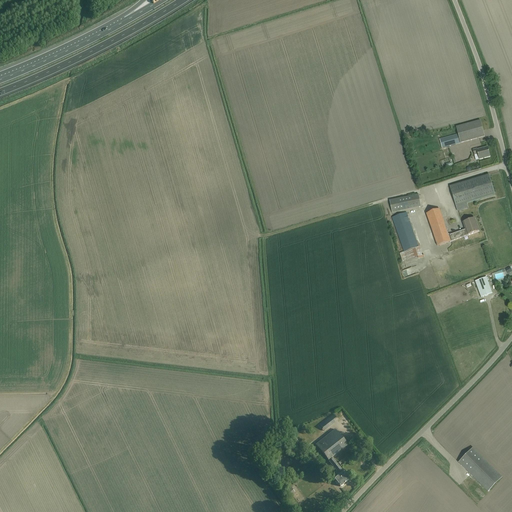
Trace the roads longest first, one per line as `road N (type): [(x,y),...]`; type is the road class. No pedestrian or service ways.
road 1 (tertiary): [(0,121),(130,64),(237,0)]
road 2 (unclassified): [(344,511),(511,337)]
road 3 (motorway): [(0,92),(182,0)]
road 4 (unclassified): [(511,182),(454,0)]
road 5 (motorway): [(126,20),(0,80)]
